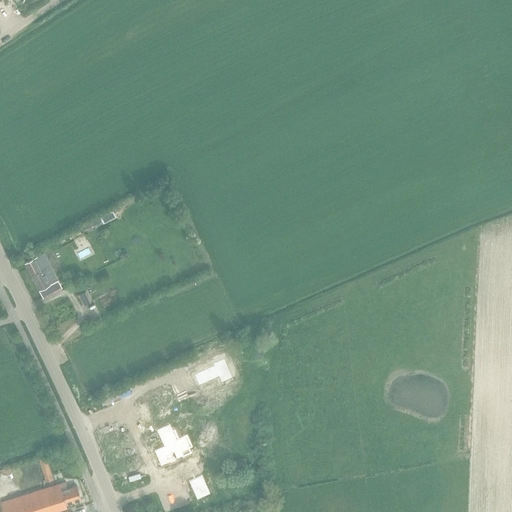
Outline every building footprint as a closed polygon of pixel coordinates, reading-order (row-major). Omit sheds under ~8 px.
[(112,212),(99,219),(102,225),(115,218),(112,212)] [(42,296),(53,290),(44,273),(46,272),(38,256),(25,262),(42,296)] [(81,307),(90,304),(85,293),(76,297),(81,307)] [(217,364),(197,371),(201,382),(221,375),(224,381),(234,377),(227,358),(217,362),(217,364)] [(159,387),(148,391),(155,410),(166,406),(159,387)] [(133,448),(138,447),(129,414),(105,421),(119,471),(137,466),(133,448)] [(162,454),(152,458),(158,473),(167,469),(168,470),(173,468),(173,467),(181,464),(179,459),(187,456),(182,444),(174,447),(168,432),(155,437),(162,454)] [(46,482),(52,479),(46,457),(39,459),(46,482)] [(195,478),(184,483),(192,501),(202,497),(195,478)] [(66,505),(81,500),(77,486),(68,489),(68,486),(60,488),(59,483),(0,501),(0,503),(2,511),(53,511),(66,508),(66,505)]
